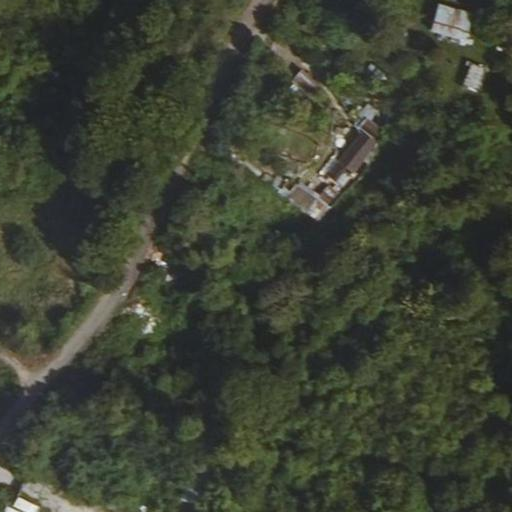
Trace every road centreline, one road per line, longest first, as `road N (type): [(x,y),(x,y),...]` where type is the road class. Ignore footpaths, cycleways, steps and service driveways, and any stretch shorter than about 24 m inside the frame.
road 1 (track): [(44,364),(72,356),(174,185),(263,0)]
road 2 (track): [(44,364),(100,391),(429,489),(429,511)]
